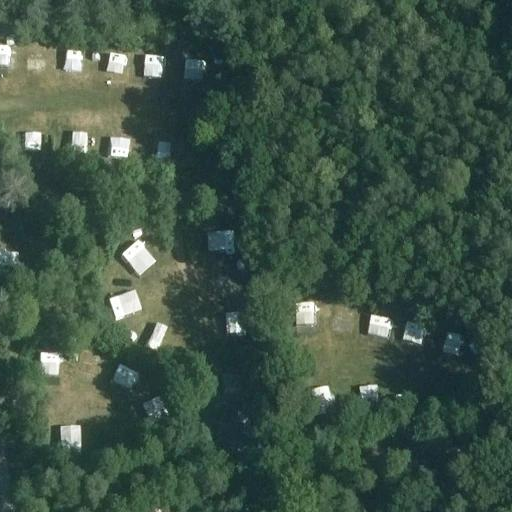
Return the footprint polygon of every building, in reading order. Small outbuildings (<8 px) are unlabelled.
[(32,54),(34,43),(13,40),(12,52),(32,54)] [(66,43),(45,42),(44,70),(65,71),(66,43)] [(79,73),(107,73),(108,46),(79,45),(79,73)] [(114,77),(140,78),(141,49),(115,48),(114,77)] [(176,73),(176,64),(179,65),(180,52),(155,52),(155,73),(176,73)] [(189,83),(206,83),(206,58),(190,57),(189,83)] [(31,119),(30,147),(51,148),(52,119),(31,119)] [(159,126),(158,158),(179,158),(180,126),(159,126)] [(76,150),(94,152),(97,131),(78,129),(76,150)] [(239,228),(209,229),(209,248),(239,248),(239,228)] [(122,253),(144,275),(159,259),(138,238),(122,253)] [(28,259),(26,240),(5,241),(7,260),(28,259)] [(142,286),(112,298),(118,315),(148,304),(142,286)] [(297,298),(298,323),(321,322),(320,297),(297,298)] [(338,304),(333,323),(355,328),(359,309),(338,304)] [(369,326),(385,331),(390,314),(373,309),(369,326)] [(165,351),(177,324),(158,315),(146,342),(165,351)] [(404,349),(425,351),(428,322),(406,320),(404,349)] [(88,371),(113,377),(120,352),(94,346),(88,371)] [(120,388),(141,396),(152,369),(131,361),(120,388)] [(221,375),(221,395),(241,395),(241,375),(221,375)] [(316,392),(317,414),(340,413),(338,390),(316,392)] [(161,395),(150,409),(165,421),(176,407),(161,395)] [(255,408),(214,409),(215,459),(256,458),(255,408)] [(210,422),(197,422),(197,431),(210,431),(210,422)] [(123,424),(102,425),(103,445),(123,444),(123,424)] [(65,448),(85,449),(86,430),(66,429),(65,448)]
